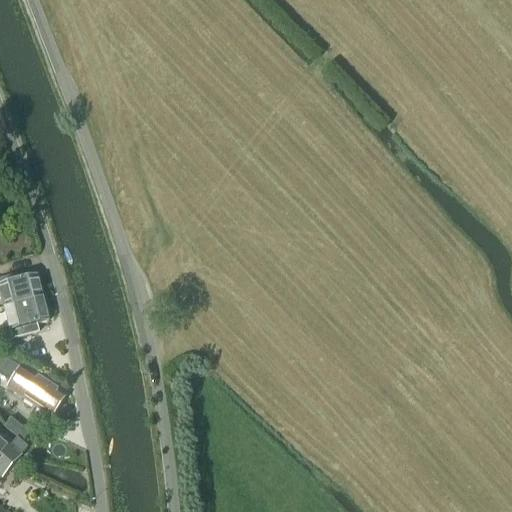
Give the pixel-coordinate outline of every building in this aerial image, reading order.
[(16,276),(0,280),(0,298),(3,310),(12,308),(42,300),(36,276),(17,281),(16,276)] [(37,334),(35,326),(48,322),(42,300),(12,308),(3,310),(11,341),(37,334)] [(11,382),(7,389),(17,395),(51,416),(64,396),(20,368),(11,382)] [(9,446),(20,456),(27,447),(16,438),(9,446)] [(0,476),(2,478),(20,456),(9,446),(0,439),(0,476)]
